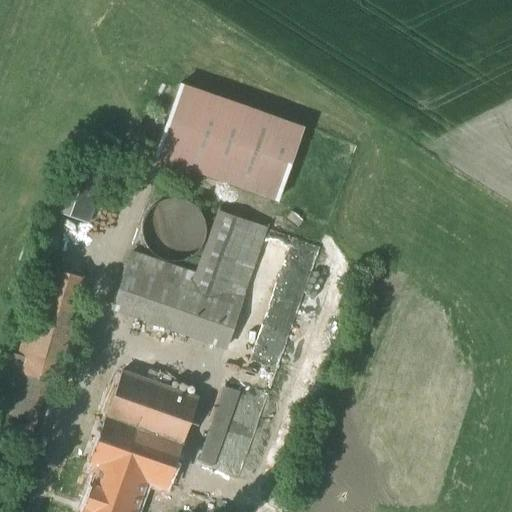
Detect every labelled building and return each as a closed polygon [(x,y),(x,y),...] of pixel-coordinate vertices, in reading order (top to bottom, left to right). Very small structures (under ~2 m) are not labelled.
[(303,127),(180,84),(156,154),(279,198),(303,127)] [(178,197),(173,197),(168,198),(163,199),(158,201),(153,204),(150,208),(147,212),(144,217),(143,222),(142,228),(142,233),(143,238),(145,243),(148,248),(151,252),(155,255),(160,258),(165,260),(170,261),(175,261),(181,260),(186,259),(191,257),(195,253),(199,250),(202,245),(204,241),(206,236),(206,230),(206,225),(205,220),(203,215),(200,210),(197,206),(193,203),(188,200),(183,198),(178,197)] [(219,212),(196,275),(245,292),(267,229),(219,212)] [(196,275),(132,253),(126,270),(239,309),(245,292),(196,275)] [(37,261),(27,258),(24,268),(34,271),(37,261)] [(45,265),(18,356),(24,374),(61,384),(92,279),(45,265)] [(239,309),(126,270),(113,307),(226,347),(239,309)] [(18,356),(7,352),(0,375),(0,393),(16,398),(24,374),(18,356)] [(198,396),(122,370),(90,461),(97,464),(147,481),(166,488),(198,396)] [(230,375),(200,459),(214,465),(244,380),(230,375)] [(47,437),(42,432),(35,434),(34,435),(30,434),(29,438),(33,439),(32,441),(37,446),(45,444),(47,437)] [(135,511),(147,481),(97,464),(80,511),(135,511)]
